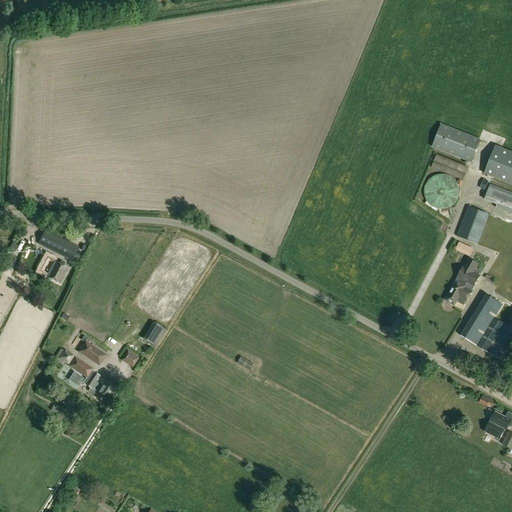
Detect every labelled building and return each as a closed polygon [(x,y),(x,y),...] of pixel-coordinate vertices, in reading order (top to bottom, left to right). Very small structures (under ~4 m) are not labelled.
[(480,140),(440,125),(431,148),(471,164),(480,140)] [(511,153),(495,147),(484,174),(511,185),(511,153)] [(468,167),(437,155),(431,168),(463,180),(468,167)] [(511,196),(489,188),(484,201),(497,205),(495,208),(511,214),(511,196)] [(468,207),(457,237),(477,245),(478,245),(489,215),(489,214),(468,207)] [(511,257),(511,223),(502,250),(507,252),(506,256),(511,257)] [(53,252),(73,262),(79,252),(58,242),(53,252)] [(459,242),(455,250),(470,257),(473,249),(459,242)] [(40,271),(46,275),(45,277),(59,284),(68,268),(54,261),(47,257),(40,271)] [(511,261),(505,259),(504,263),(489,257),(484,270),(508,279),(506,285),(511,286),(511,261)] [(473,290),(472,289),(473,287),(474,287),(482,272),(476,269),(479,264),(468,258),(457,278),(458,278),(456,281),(455,281),(444,300),(454,305),(457,300),(466,304),(473,290)] [(487,295),(461,336),(477,345),(502,305),(487,295)] [(153,323),(143,339),(155,347),(166,331),(153,323)] [(511,330),(504,326),(489,355),(506,364),(511,353),(511,330)] [(84,341),(77,352),(99,367),(106,356),(84,341)] [(139,358),(128,351),(121,361),(132,368),(139,358)] [(237,364),(250,371),(254,364),(241,357),(237,364)] [(93,370),(74,358),(68,367),(87,379),(93,370)] [(117,387),(104,379),(93,396),(105,404),(117,387)] [(511,425),(511,413),(508,412),(505,417),(495,412),(484,432),(500,440),(505,430),(506,431),(509,426),(511,428),(511,425)] [(502,445),(511,450),(511,449),(511,433),(509,432),(502,445)]
